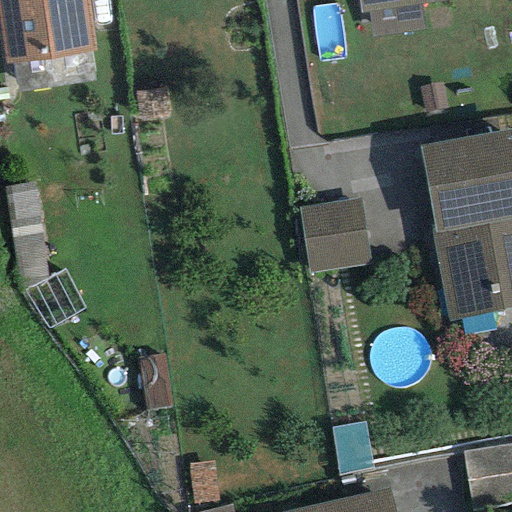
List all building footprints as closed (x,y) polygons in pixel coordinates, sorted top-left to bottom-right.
[(0,0),(0,36),(4,64),(95,51),(87,0),(0,0)] [(357,0),(359,12),(367,11),(370,38),(422,31),(419,3),(438,0),(357,0)] [(511,129),(417,146),(433,232),(429,232),(445,322),(511,309),(511,129)] [(34,182),(3,187),(17,291),(45,279),(34,182)] [(359,199),(297,208),(307,274),(369,265),(359,199)] [(163,355),(136,358),(143,410),(170,407),(163,355)] [(363,422),(330,428),(337,476),(372,470),(363,422)] [(511,443),(461,451),(471,510),(511,502),(511,443)] [(213,462),(187,464),(191,506),(217,503),(213,462)] [(392,511),(387,489),(280,511),(392,511)]
